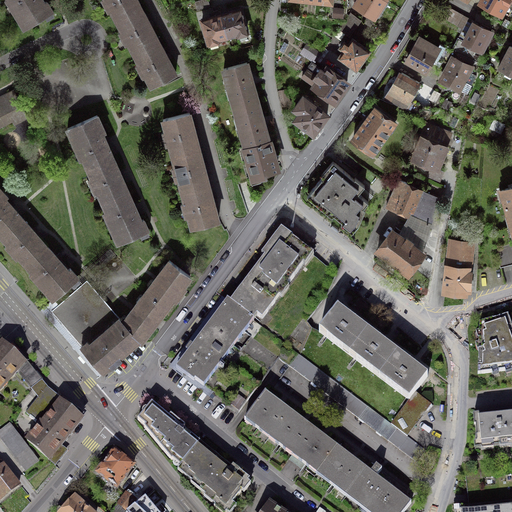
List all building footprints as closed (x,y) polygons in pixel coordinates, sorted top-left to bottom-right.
[(42,0),(10,0),(20,17),(18,18),(24,28),(52,11),(46,1),(44,3),(42,0)] [(137,0),(105,0),(117,20),(141,8),(137,0)] [(208,2),(207,0),(201,0),(195,2),(198,9),(210,6),(208,2)] [(357,0),(355,3),(375,16),(385,0),(357,0)] [(511,1),(511,0),(483,0),(480,6),(498,16),(496,20),(500,22),(511,1)] [(436,12),(459,25),(458,26),(463,29),(468,18),(464,16),(464,15),(442,2),(436,12)] [(150,24),(141,8),(117,20),(134,53),(158,40),(150,24)] [(247,31),(241,9),(225,13),(221,14),(228,36),(247,31)] [(351,12),(346,19),(357,26),(362,20),(351,12)] [(228,36),(221,14),(217,16),(202,20),(208,42),(228,36)] [(346,19),(338,29),(349,37),(357,26),(346,19)] [(474,24),(466,41),(458,37),(452,50),(477,61),(483,50),(479,48),(487,31),(474,24)] [(339,57),(356,69),(363,60),(369,50),(352,38),(348,44),(344,41),(340,47),(344,50),(339,57)] [(421,38),(408,61),(423,69),(421,72),(424,73),(430,62),(439,67),(442,60),(449,48),(440,44),(438,47),(421,38)] [(167,57),(158,40),(134,53),(151,86),(176,73),(167,57)] [(511,47),(510,46),(499,68),(511,74),(511,47)] [(451,65),(441,84),(453,90),(455,87),(467,94),(471,86),(465,82),(473,69),(477,61),(452,50),(449,48),(442,60),(451,65)] [(224,69),(234,107),(258,101),(252,82),(247,62),(224,69)] [(347,81),(328,67),(325,71),(312,62),(302,77),(334,100),(341,90),(347,81)] [(391,90),(387,97),(404,106),(403,109),(427,119),(434,105),(432,103),(429,108),(409,98),(417,86),(419,83),(402,72),(400,75),(400,74),(390,90),(391,90)] [(288,95),(287,89),(278,91),(281,101),(289,99),(288,95)] [(2,98),(0,98),(0,124),(12,118),(14,123),(26,116),(13,90),(12,91),(8,93),(7,94),(7,95),(2,98)] [(440,94),(435,91),(430,100),(435,102),(440,94)] [(327,114),(304,96),(295,108),(300,112),(297,116),(298,121),(313,132),(320,123),(327,114)] [(234,107),(245,146),(268,139),(263,121),(258,101),(234,107)] [(353,139),(372,152),(394,121),(376,108),(369,118),(367,117),(359,127),(361,128),(353,139)] [(194,130),(189,112),(163,119),(173,155),(199,148),(194,130)] [(102,125),(97,115),(67,128),(72,139),(74,138),(88,168),(113,157),(106,142),(100,126),(102,125)] [(434,167),(440,153),(444,155),(447,147),(443,145),(448,134),(428,125),(413,158),(432,166),(428,175),(440,180),(444,171),(434,167)] [(271,150),(268,139),(245,146),(254,179),(266,175),(265,173),(277,169),(271,150)] [(204,166),(199,148),(173,155),(182,191),(209,184),(204,166)] [(120,173),(113,157),(88,168),(102,200),(127,189),(120,173)] [(355,179),(333,161),(326,168),(329,170),(307,195),(317,203),(319,200),(333,211),(332,213),(345,223),(346,222),(355,229),(359,225),(365,209),(364,208),(368,202),(358,193),(365,185),(356,177),(355,179)] [(407,183),(398,179),(386,205),(396,209),(416,218),(426,195),(419,191),(420,189),(417,188),(416,190),(406,186),(407,183)] [(214,202),(209,184),(182,191),(192,227),(218,220),(214,202)] [(510,215),(511,221),(511,186),(502,190),(505,200),(504,200),(508,216),(510,215)] [(2,191),(0,188),(0,234),(2,236),(23,218),(12,205),(1,193),(2,191)] [(134,204),(127,189),(102,200),(115,231),(113,232),(118,242),(147,229),(143,219),(141,220),(134,204)] [(441,201),(426,195),(416,218),(431,224),(441,201)] [(34,231),(23,218),(2,236),(25,263),(46,244),(34,231)] [(423,252),(411,243),(412,242),(406,237),(405,239),(393,230),(377,250),(407,272),(423,252)] [(315,259),(282,233),(272,246),(260,261),(265,264),(251,282),(231,307),(254,325),(258,320),(264,325),(290,291),(288,290),(304,269),(306,271),(315,259)] [(470,243),(452,241),(449,266),(468,268),(469,255),(470,243)] [(57,257),(46,244),(25,263),(47,288),(46,289),(53,298),(77,276),(70,268),(68,269),(57,257)] [(511,244),(496,249),(500,265),(511,262),(511,244)] [(190,275),(169,260),(146,290),(156,298),(153,303),(164,311),(177,293),(190,275)] [(449,266),(447,265),(445,290),(465,293),(466,280),(468,268),(449,266)] [(123,321),(119,317),(87,280),(52,310),(68,328),(84,347),(83,347),(103,370),(111,363),(113,364),(117,361),(120,357),(119,355),(139,338),(123,321)] [(156,298),(146,290),(123,321),(139,338),(141,340),(156,321),(164,311),(153,303),(156,298)] [(231,307),(228,305),(205,334),(176,371),(203,392),(254,325),(231,307)] [(319,333),(349,355),(368,331),(356,322),(357,320),(354,318),(352,316),(350,318),(338,309),(319,333)] [(488,321),(479,323),(479,329),(478,333),(480,333),(482,338),(478,339),(478,345),(480,345),(482,349),(478,350),(478,351),(479,366),(478,366),(478,374),(483,373),(483,374),(493,373),(492,370),(497,368),(498,372),(506,371),(506,369),(510,368),(511,370),(511,327),(508,315),(488,322),(488,321)] [(349,355),(379,378),(398,354),(385,345),(387,343),(384,341),(381,339),(380,340),(368,331),(349,355)] [(24,363),(3,343),(0,346),(0,389),(18,369),(23,364),(24,363)] [(311,382),(320,370),(288,346),(279,358),(311,382)] [(410,363),(398,354),(379,378),(409,400),(416,392),(428,376),(415,367),(416,365),(414,363),(411,361),(410,363)] [(26,379),(32,374),(23,364),(18,369),(26,379)] [(335,400),(344,388),(320,370),(311,382),(335,400)] [(32,374),(26,379),(25,380),(33,388),(40,383),(33,374),(32,374)] [(359,418),(368,406),(344,388),(335,400),(359,418)] [(72,411),(46,389),(26,413),(30,416),(29,417),(36,422),(37,421),(40,424),(26,441),(49,460),(82,419),(79,416),(80,415),(76,413),(73,410),(72,411)] [(432,405),(416,392),(409,400),(391,424),(397,429),(407,436),(432,405)] [(289,411),(265,393),(247,417),(271,435),(289,411)] [(169,419),(151,403),(137,420),(145,427),(144,432),(171,462),(181,470),(199,447),(201,444),(184,431),(186,429),(178,423),(171,416),(169,419)] [(368,406),(359,418),(388,440),(397,429),(391,424),(368,406)] [(313,429),(289,411),(271,435),(294,453),(313,429)] [(511,416),(480,419),(482,451),(511,447),(511,416)] [(38,461),(10,424),(0,431),(0,436),(26,470),(38,461)] [(337,447),(313,429),(294,453),(292,456),(297,460),(296,461),(303,467),(307,463),(318,471),(337,447)] [(397,429),(388,440),(417,462),(426,450),(407,436),(397,429)] [(230,470),(199,447),(181,470),(179,473),(192,484),(190,487),(205,498),(213,506),(214,510),(217,511),(233,511),(237,508),(233,504),(241,492),(244,495),(253,484),(240,476),(243,471),(234,465),(230,470)] [(366,469),(337,447),(318,471),(348,494),(348,493),(364,472),(366,469)] [(133,465),(114,450),(97,473),(116,487),(133,465)] [(9,476),(0,464),(0,498),(19,484),(12,474),(9,476)] [(369,475),(364,472),(348,493),(372,511),(403,511),(409,506),(374,480),(382,470),(376,466),(369,475)] [(163,511),(148,493),(128,510),(129,511),(163,511)] [(511,511),(511,498),(486,501),(486,511),(511,511)] [(90,511),(75,499),(63,511),(90,511)] [(486,511),(486,501),(450,505),(450,511),(486,511)]
